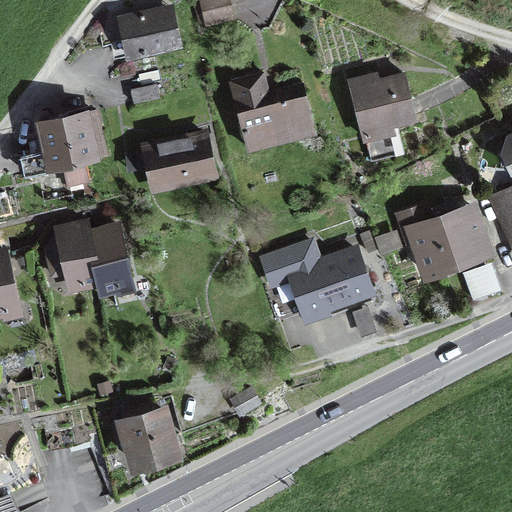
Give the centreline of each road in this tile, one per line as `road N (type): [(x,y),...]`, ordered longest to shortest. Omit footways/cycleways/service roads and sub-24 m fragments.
road 1 (secondary): [(167,511),(511,330)]
road 2 (residential): [(95,0),(0,124)]
